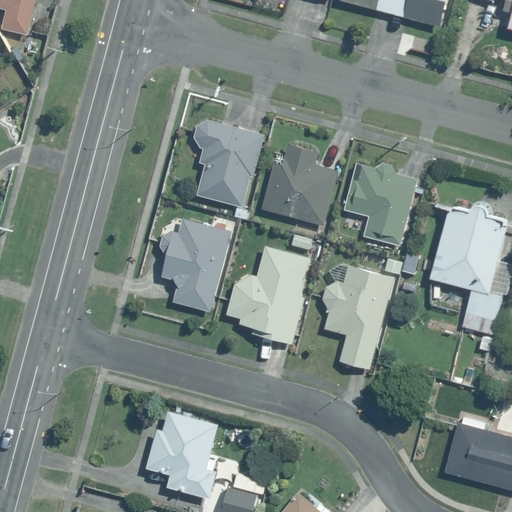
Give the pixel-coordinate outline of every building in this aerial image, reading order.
[(29,35),(37,0),(0,0),(0,8),(8,10),(3,29),(29,35)] [(347,0),(443,27),(450,0),(347,0)] [(202,162),(208,164),(199,194),(245,206),(254,174),(257,175),(268,136),(209,119),(201,124),(198,137),(205,148),(202,162)] [(264,206),(268,208),(325,225),(341,172),(317,165),(320,152),(292,144),(287,159),(279,157),(264,206)] [(360,163),(358,168),(347,208),(371,215),(365,236),(401,246),(421,172),(385,162),(383,169),(360,163)] [(452,206),(450,213),(434,277),(474,288),(465,324),(497,333),(507,292),(492,289),(510,221),(489,215),(489,214),(489,213),(488,213),(488,212),(488,211),(487,211),(487,210),(486,209),(485,208),(484,208),(484,207),(483,207),(482,207),(481,207),(480,206),(479,206),(478,206),(477,207),(476,207),(475,207),(474,208),(473,208),(473,209),(472,209),(472,210),(471,211),(452,206)] [(211,311),(232,239),(238,220),(217,214),(214,226),(186,218),(181,232),(168,228),(161,248),(171,251),(164,274),(177,278),(180,285),(175,300),(211,311)] [(250,273),(238,282),(230,314),(243,318),(242,323),(254,326),(253,332),(288,342),(311,257),(269,245),(260,276),(250,273)] [(332,314),(327,328),(349,334),(342,362),(372,369),(396,275),(353,264),(348,283),(340,280),(330,286),(326,299),(332,314)] [(170,486),(173,487),(212,497),(220,469),(209,466),(220,424),(171,411),(166,429),(160,428),(149,468),(173,474),(170,486)] [(449,471),(452,472),(511,487),(511,435),(462,422),(449,471)] [(284,511),(327,511),(302,491),(284,511)]
